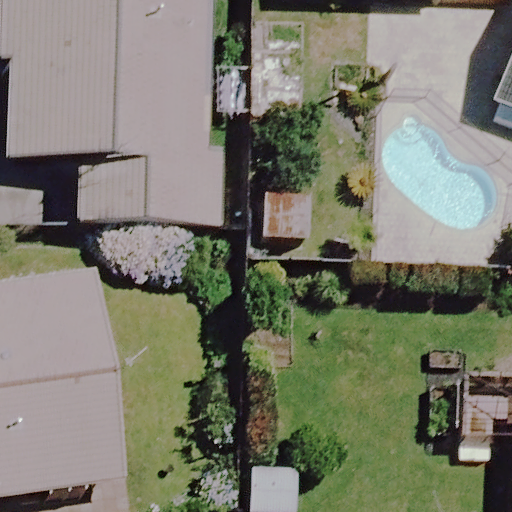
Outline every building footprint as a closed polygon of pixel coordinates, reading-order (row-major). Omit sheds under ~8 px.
[(200,246),(200,0),(0,0),(0,182),(62,182),(62,245),(200,246)] [(440,0),(289,0),(290,6),(440,11),(440,0)] [(511,75),(491,133),(511,140),(511,75)] [(0,511),(32,511),(107,505),(86,292),(0,300),(0,511)] [(511,511),(511,416),(458,412),(455,457),(509,461),(505,511),(511,511)]
